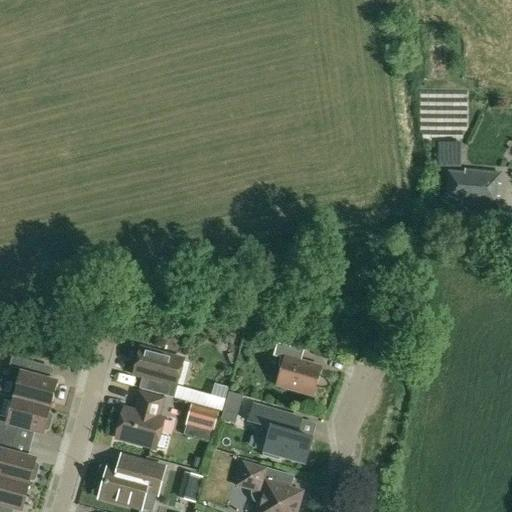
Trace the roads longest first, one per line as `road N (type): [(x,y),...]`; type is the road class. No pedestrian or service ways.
road 1 (residential): [(54,511),(92,357)]
road 2 (residential): [(320,511),(360,397)]
